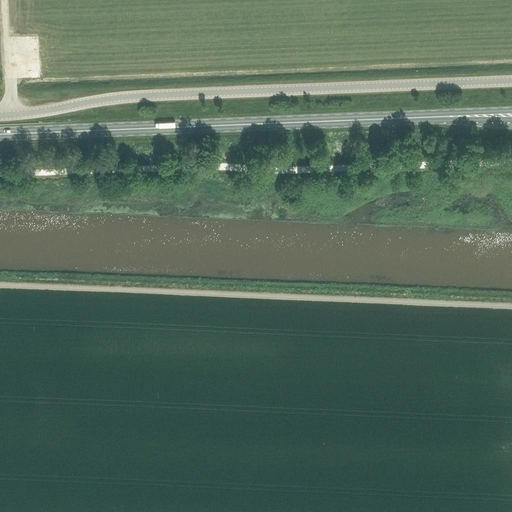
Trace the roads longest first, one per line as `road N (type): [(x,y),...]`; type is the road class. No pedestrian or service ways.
road 1 (unclassified): [(0,116),(145,96),(511,81)]
road 2 (primary): [(0,135),(511,115)]
